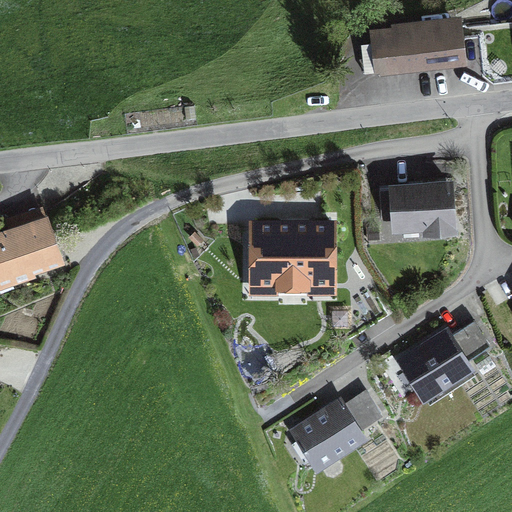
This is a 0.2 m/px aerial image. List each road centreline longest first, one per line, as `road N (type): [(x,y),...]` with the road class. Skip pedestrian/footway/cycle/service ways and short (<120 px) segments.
road 1 (unclassified): [(0,456),(82,283),(115,242),(186,199),(339,160),(459,144)]
road 2 (unclassified): [(452,112),(32,165)]
road 3 (unclassified): [(262,420),(485,276)]
road 4 (unclassified): [(459,144),(485,276)]
